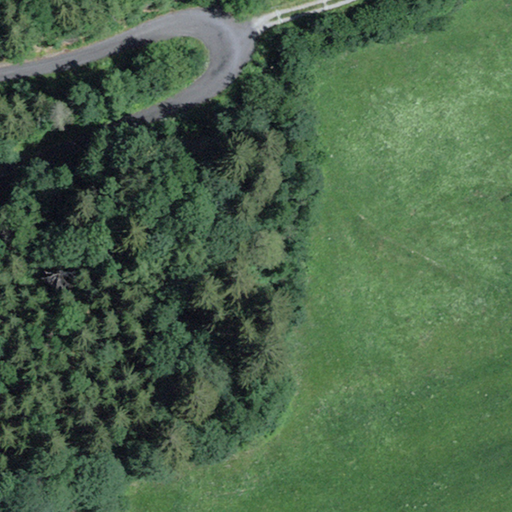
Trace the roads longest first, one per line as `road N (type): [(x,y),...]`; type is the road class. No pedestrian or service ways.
road 1 (track): [(0,193),(211,82),(228,57),(218,31)]
road 2 (track): [(218,31),(184,23),(0,73)]
road 3 (track): [(218,31),(335,0)]
